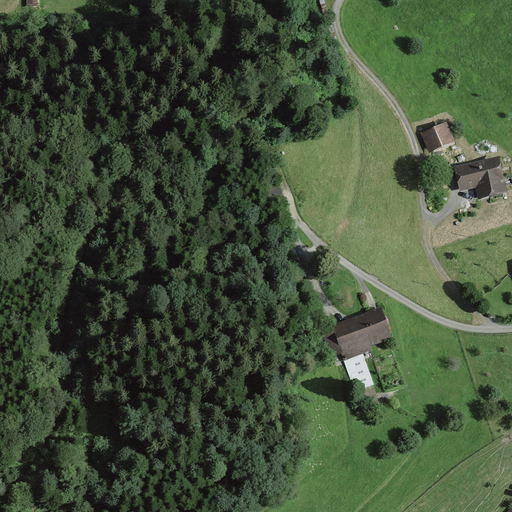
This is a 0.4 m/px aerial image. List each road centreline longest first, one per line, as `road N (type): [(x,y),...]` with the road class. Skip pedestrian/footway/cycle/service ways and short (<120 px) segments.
road 1 (track): [(495,333),(445,280),(431,250),(421,156),(408,120),(349,48),(339,10),(347,0)]
road 2 (residential): [(307,224),(334,253),(442,323),(511,331)]
